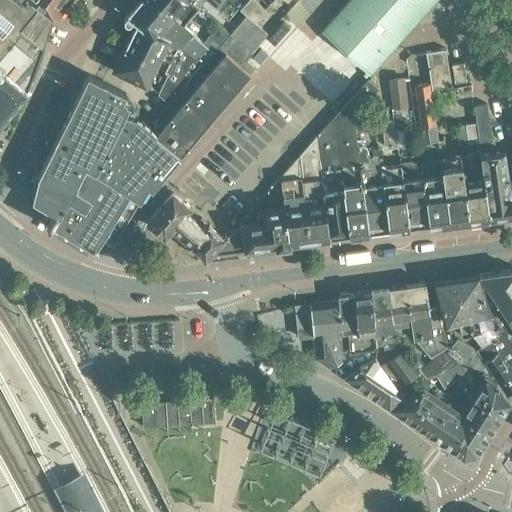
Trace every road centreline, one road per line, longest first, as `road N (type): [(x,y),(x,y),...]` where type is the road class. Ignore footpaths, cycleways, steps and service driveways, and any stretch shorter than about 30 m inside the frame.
road 1 (residential): [(221,306),(239,359),(384,423),(469,487)]
road 2 (tertiary): [(511,245),(219,288)]
road 3 (tertiary): [(219,288),(158,296),(105,291),(35,261),(0,230)]
road 4 (residential): [(0,173),(66,53),(108,0)]
